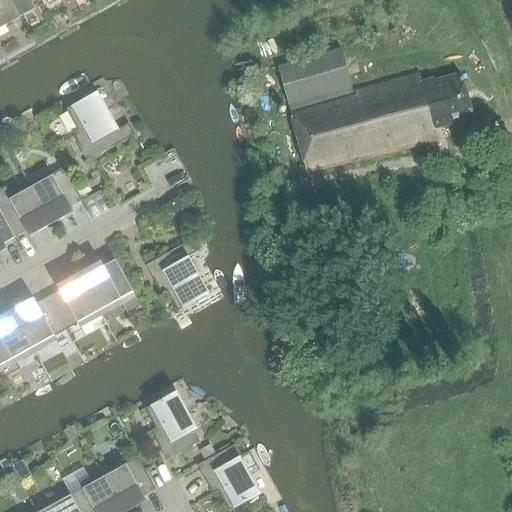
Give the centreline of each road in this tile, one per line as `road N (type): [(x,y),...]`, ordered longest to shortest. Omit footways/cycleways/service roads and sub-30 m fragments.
road 1 (residential): [(168,193),(0,285)]
road 2 (track): [(511,159),(469,25),(444,0)]
